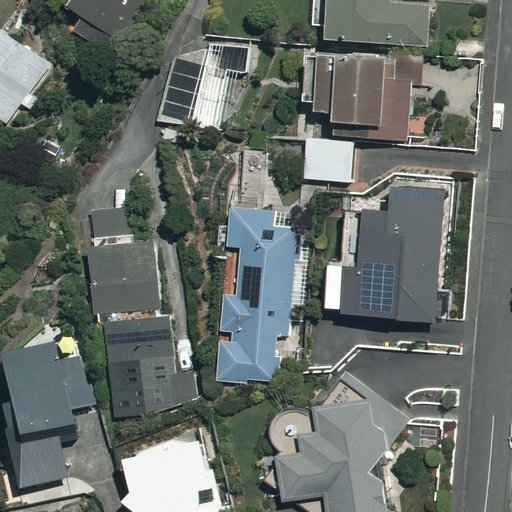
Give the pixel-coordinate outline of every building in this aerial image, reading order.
[(156,0),(73,0),(73,1),(94,15),(83,32),(118,56),(156,0)] [(322,0),(320,32),(343,33),(342,42),(437,48),(439,7),(403,5),(403,0),(322,0)] [(57,65),(9,27),(0,38),(0,113),(13,123),(57,65)] [(485,40),(458,38),(456,60),(484,62),(485,40)] [(217,53),(181,55),(161,123),(193,126),(189,136),(209,143),(214,129),(221,131),(234,94),(235,74),(253,76),(257,47),(219,44),(217,53)] [(423,65),(321,57),(316,114),(354,117),(352,138),(417,143),(423,65)] [(358,184),(361,144),(318,140),(315,180),(358,184)] [(461,194),(411,189),(409,215),(359,211),(355,266),(342,265),(338,314),(449,324),(461,194)] [(284,215),(246,211),(241,249),(255,251),(252,283),(239,282),(228,378),(281,384),(286,337),(296,338),(308,231),(282,228),(284,215)] [(131,213),(99,215),(108,333),(119,332),(126,418),(204,412),(201,376),(183,378),(180,336),(190,335),(188,309),(169,311),(164,244),(133,246),(131,213)] [(69,370),(65,351),(11,361),(21,412),(10,414),(26,494),(110,477),(88,366),(69,370)] [(313,456),(289,458),(294,504),(335,500),(336,511),(399,511),(394,465),(403,454),(396,448),(418,421),(395,403),(328,410),(331,435),(311,437),(313,456)] [(147,495),(138,503),(146,511),(237,511),(227,470),(219,471),(215,443),(197,445),(192,437),(143,460),(147,495)]
